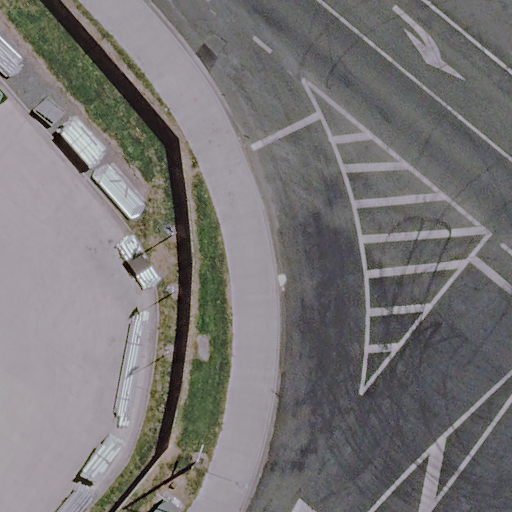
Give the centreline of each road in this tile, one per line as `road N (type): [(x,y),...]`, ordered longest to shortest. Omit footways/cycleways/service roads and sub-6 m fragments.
road 1 (tertiary): [(370,0),(511,118)]
road 2 (residential): [(511,397),(414,511)]
